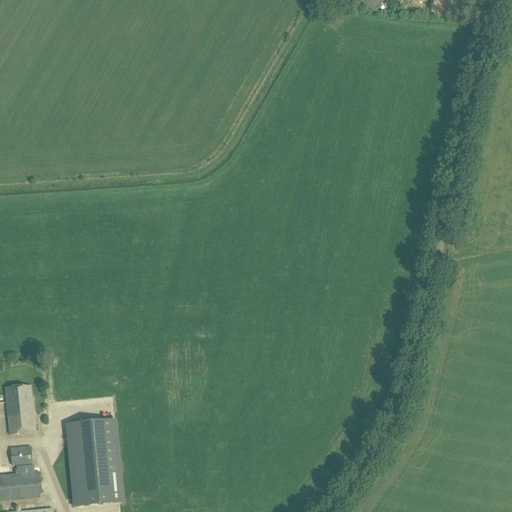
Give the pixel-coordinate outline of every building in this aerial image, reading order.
[(359,0),(376,12),(384,0),(386,0),(396,7),(401,0),(429,0),(432,2),(433,0),(359,0)] [(11,436),(35,433),(31,386),(6,389),(11,436)] [(115,421),(68,426),(76,508),(122,503),(115,421)] [(11,467),(33,465),(31,448),(10,449),(11,467)] [(34,473),(33,466),(16,467),(17,470),(15,470),(15,475),(0,476),(0,503),(42,499),(40,473),(34,473)]
